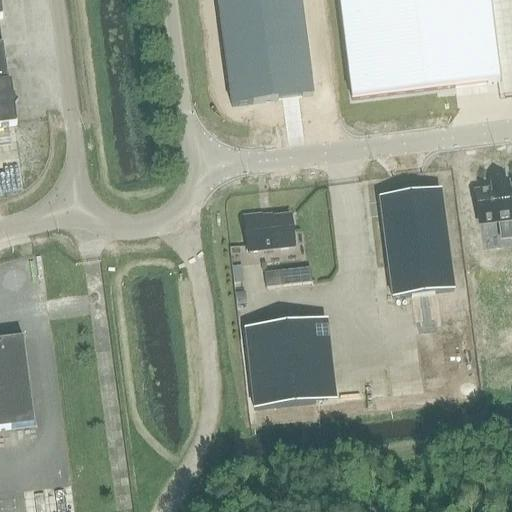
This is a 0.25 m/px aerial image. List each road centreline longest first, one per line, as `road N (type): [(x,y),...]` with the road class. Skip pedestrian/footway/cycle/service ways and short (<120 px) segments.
road 1 (unclassified): [(511,117),(189,168)]
road 2 (track): [(158,511),(200,432),(209,396),(177,207)]
road 3 (unclassified): [(50,0),(76,206)]
road 4 (unclassified): [(189,168),(165,0)]
road 5 (unclassified): [(189,168),(177,207),(146,225),(116,225),(76,206)]
